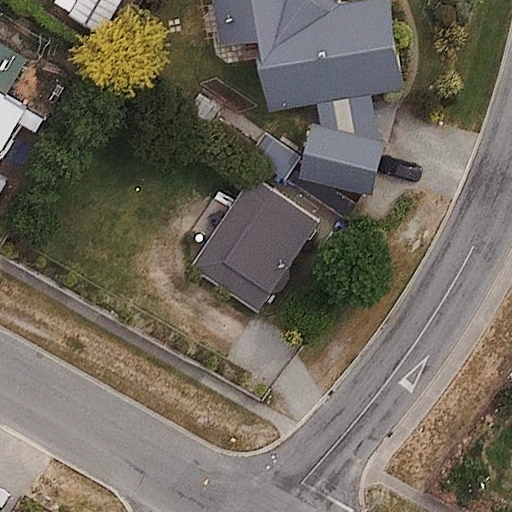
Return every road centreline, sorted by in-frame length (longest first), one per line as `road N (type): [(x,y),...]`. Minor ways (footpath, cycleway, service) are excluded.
road 1 (residential): [(273,511),(424,329),(511,155)]
road 2 (residential): [(0,375),(249,511)]
